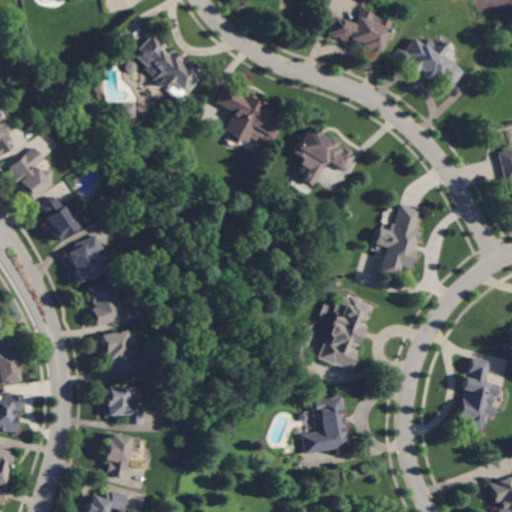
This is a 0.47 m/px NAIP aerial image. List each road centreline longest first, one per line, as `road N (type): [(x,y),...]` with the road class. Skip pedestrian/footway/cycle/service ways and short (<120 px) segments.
road 1 (residential): [(497,260),(450,173),(397,114),(267,57),(203,0)]
road 2 (residential): [(511,254),(461,288),(418,357),(407,435),(432,511)]
road 3 (residential): [(39,511),(58,448),(59,364),(43,311),(0,235)]
